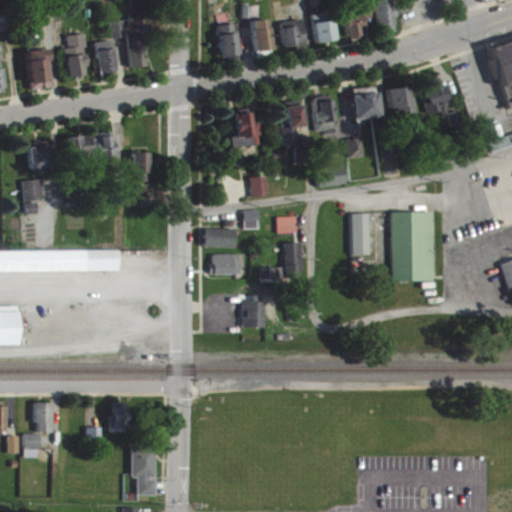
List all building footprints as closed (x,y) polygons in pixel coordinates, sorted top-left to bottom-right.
[(511,1),(511,0),(481,0),(484,10),(511,1)] [(377,7),(378,41),(396,40),(394,6),(377,7)] [(362,28),(371,27),(371,10),(355,11),(356,23),(346,23),(346,45),(362,45),(362,28)] [(259,14),(242,14),(243,27),(259,26),(259,14)] [(144,34),(144,19),(130,20),(130,35),(144,34)] [(316,51),(336,48),(331,19),(311,23),(316,51)] [(250,29),(255,60),(272,57),(267,27),(250,29)] [(112,46),(127,45),(125,28),(111,30),(112,46)] [(281,30),(283,55),(305,53),(303,29),(281,30)] [(222,65),(238,62),(234,32),(217,34),(222,65)] [(127,42),(132,77),(147,74),(141,39),(127,42)] [(67,44),(69,56),(64,57),(69,85),(85,83),(83,74),(89,73),(84,41),(67,44)] [(511,47),(491,52),(507,117),(511,115),(511,47)] [(95,51),(100,81),(117,79),(112,48),(95,51)] [(31,98),(53,96),(49,57),(27,60),(31,98)] [(441,120),(445,133),(460,130),(458,118),(448,120),(439,85),(422,89),(430,122),(441,120)] [(354,128),(379,125),(376,95),(350,98),(354,128)] [(386,97),(389,123),(412,121),(410,95),(386,97)] [(336,136),(331,103),(312,106),(317,139),(336,136)] [(303,135),(301,111),(284,113),(286,132),(281,132),(283,154),(297,153),(295,136),(303,135)] [(233,156),(261,153),(258,130),(251,131),(250,119),(229,121),(233,156)] [(97,167),(119,166),(118,151),(114,151),(114,141),(97,141),(97,167)] [(511,142),(487,150),(492,164),(511,157),(511,142)] [(92,144),(65,145),(66,165),(93,164),(92,144)] [(346,148),(347,166),(363,165),(362,147),(346,148)] [(383,153),(383,167),(399,166),(399,153),(383,153)] [(29,176),(51,175),(50,154),(28,155),(29,176)] [(149,190),(150,160),(133,160),(133,190),(149,190)] [(346,192),(344,174),(317,177),(320,196),(346,192)] [(251,186),(253,206),(270,204),(268,184),(251,186)] [(23,190),(25,210),(44,208),(42,188),(23,190)] [(147,215),(147,196),(129,196),(129,215),(147,215)] [(25,211),(26,223),(39,222),(38,210),(25,211)] [(259,218),(244,219),(245,238),(260,237),(259,218)] [(392,290),(433,289),(432,220),(391,221),(392,290)] [(352,264),(369,263),(368,222),(351,222),(352,264)] [(298,241),(297,225),(278,226),(279,242),(298,241)] [(235,256),(235,237),(206,237),(205,256),(235,256)] [(285,251),(286,276),(262,276),(262,288),(304,287),(303,251),(285,251)] [(0,280),(117,279),(117,258),(0,259),(0,280)] [(242,262),(214,263),(215,283),(242,283),(242,262)] [(511,268),(500,272),(509,298),(511,297),(511,268)] [(264,336),(264,304),(255,304),(255,310),(244,310),(244,336),(264,336)] [(18,314),(0,314),(0,353),(18,353),(18,314)] [(55,411),(35,411),(34,432),(39,432),(39,441),(54,442),(55,411)] [(111,441),(126,441),(127,411),(112,411),(111,441)] [(102,450),(103,436),(88,436),(87,449),(102,450)] [(40,442),(24,443),(25,466),(41,466),(40,442)] [(19,444),(8,445),(9,462),(20,462),(19,444)] [(156,487),(156,457),(132,457),(132,486),(138,486),(138,504),(157,504),(157,487),(156,487)]
